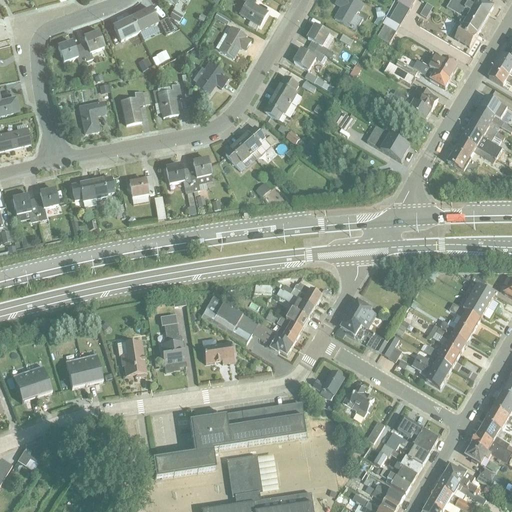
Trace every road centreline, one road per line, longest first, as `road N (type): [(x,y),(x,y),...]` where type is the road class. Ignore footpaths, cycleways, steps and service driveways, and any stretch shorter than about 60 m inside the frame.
road 1 (primary): [(392,223),(177,247),(0,285)]
road 2 (primary): [(0,311),(181,271),(375,248)]
road 3 (residential): [(0,445),(93,414),(290,383),(318,343)]
road 4 (residential): [(300,0),(220,121),(52,161)]
road 5 (residential): [(511,16),(392,223)]
road 6 (residential): [(122,0),(47,28),(35,51),(52,161)]
road 7 (residential): [(318,343),(461,425)]
road 8 (primary): [(375,248),(511,247)]
road 9 (primary): [(511,220),(392,223)]
